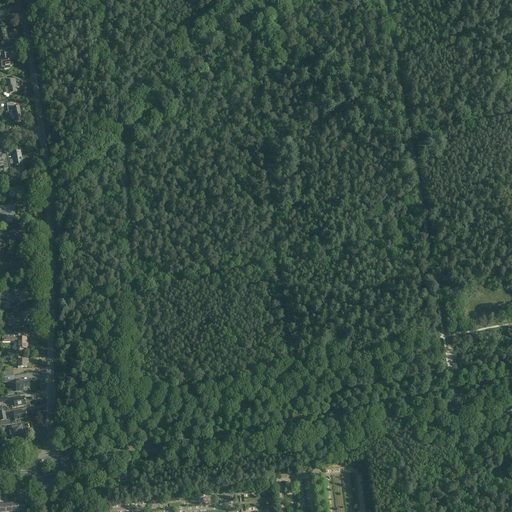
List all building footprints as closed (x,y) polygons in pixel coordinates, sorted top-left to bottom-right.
[(6,29),(0,30),(0,46),(4,45),(4,42),(8,41),(6,29)] [(6,47),(0,48),(0,57),(2,68),(4,67),(5,69),(11,68),(11,65),(13,64),(12,58),(8,59),(8,57),(6,47)] [(8,87),(6,88),(7,94),(10,93),(10,94),(17,93),(15,79),(7,80),(8,87)] [(13,103),(7,104),(8,112),(13,112),(15,122),(21,121),(19,108),(14,108),(13,103)] [(14,159),(10,160),(11,164),(14,163),(15,167),(23,165),(20,151),(12,153),(14,159)] [(0,155),(0,167),(4,166),(5,170),(9,169),(6,155),(2,156),(2,155),(0,155)] [(24,187),(9,188),(9,195),(17,195),(17,194),(24,194),(24,187)] [(15,207),(0,207),(0,215),(3,216),(3,223),(13,222),(13,221),(16,220),(15,207)] [(2,230),(0,230),(0,236),(1,236),(2,243),(12,241),(12,240),(20,239),(18,231),(9,233),(9,235),(3,236),(2,230)] [(0,265),(3,265),(2,261),(9,260),(10,269),(10,271),(11,271),(11,273),(16,272),(16,273),(23,271),(22,266),(21,266),(19,256),(13,258),(13,257),(12,257),(11,253),(0,255),(0,265)] [(0,296),(7,295),(14,293),(12,286),(5,288),(6,291),(0,292),(0,296)] [(11,302),(9,302),(10,307),(17,306),(16,305),(21,304),(21,301),(25,300),(24,296),(27,295),(26,292),(22,293),(22,294),(16,295),(16,294),(10,295),(11,302)] [(9,319),(9,326),(11,326),(11,325),(21,325),(21,326),(22,326),(22,327),(26,327),(26,326),(27,326),(27,314),(21,314),(21,319),(9,319)] [(12,335),(12,338),(15,338),(15,341),(18,341),(18,348),(28,348),(29,347),(29,345),(28,344),(28,338),(19,338),(19,333),(12,335)] [(15,357),(15,360),(18,360),(18,368),(22,368),(22,367),(27,367),(27,360),(21,360),(21,357),(15,357)] [(17,381),(17,384),(16,391),(23,392),(23,391),(23,389),(30,389),(30,381),(17,381)] [(13,400),(14,403),(15,407),(26,405),(25,398),(13,400)] [(26,411),(14,413),(15,421),(27,419),(26,415),(27,415),(26,411)] [(9,430),(8,431),(9,435),(10,434),(11,440),(23,437),(21,429),(22,428),(22,424),(9,426),(9,430)]
